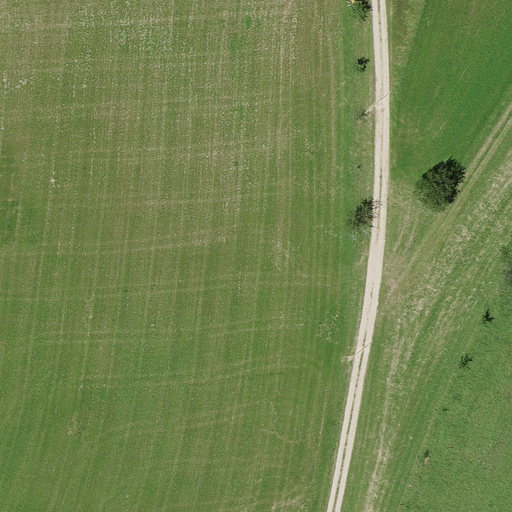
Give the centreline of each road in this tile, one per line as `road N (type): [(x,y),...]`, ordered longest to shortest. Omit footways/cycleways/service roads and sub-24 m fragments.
road 1 (track): [(332,511),(366,329),(382,176),(378,0)]
road 2 (track): [(366,329),(511,111)]
